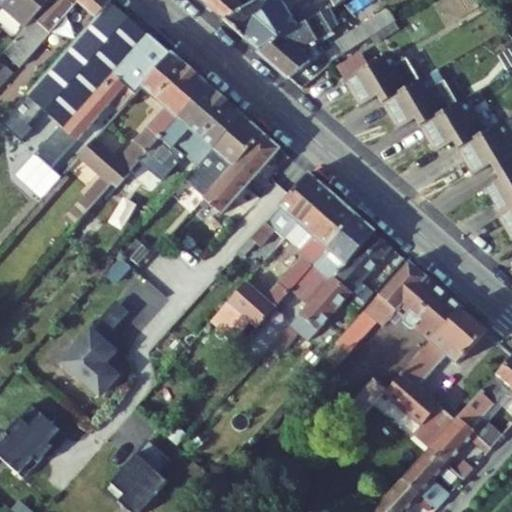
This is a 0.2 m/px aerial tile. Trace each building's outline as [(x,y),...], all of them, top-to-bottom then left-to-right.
[(0,0),(0,6),(26,30),(52,0),(0,0)] [(20,69),(78,3),(95,19),(111,2),(111,1),(110,0),(52,0),(26,30),(4,55),(20,69)] [(199,0),(225,21),(245,10),(234,0),(199,0)] [(261,0),(245,10),(225,21),(260,52),(322,14),(345,0),(261,0)] [(172,54),(111,1),(95,19),(28,94),(46,111),(63,126),(39,154),(48,165),(75,137),(78,140),(114,101),(122,110),(142,88),(172,54)] [(357,47),(396,22),(389,10),(337,43),(345,55),(357,47)] [(365,54),(372,65),(391,53),(385,43),(420,23),(414,13),(396,22),(357,47),(362,56),(365,54)] [(334,34),(322,14),(260,52),(291,79),(311,62),(301,53),(334,34)] [(378,96),(383,103),(421,81),(408,59),(397,65),(391,53),(372,65),(345,81),(360,106),(378,96)] [(160,139),(208,86),(172,54),(142,88),(166,109),(120,160),(103,177),(85,197),(65,220),(74,228),(112,185),(116,188),(160,139)] [(0,64),(0,87),(13,73),(1,63),(0,64)] [(416,119),(421,126),(459,104),(445,81),(435,87),(429,76),(421,81),(383,103),(398,129),(416,119)] [(198,167),(243,117),(208,86),(160,139),(172,151),(175,147),(198,167)] [(21,139),(46,111),(28,94),(3,123),(21,139)] [(454,141),(459,149),(486,133),(466,99),(459,104),(421,126),(436,152),(454,141)] [(233,167),(263,134),(243,117),(198,167),(185,181),(205,198),(233,167)] [(492,165),(496,173),(511,163),(511,135),(504,123),(486,133),(459,149),(474,175),(492,165)] [(281,149),(263,134),(233,167),(205,198),(200,204),(208,210),(211,206),(222,216),(281,149)] [(98,172),(114,155),(96,139),(80,157),(98,172)] [(120,160),(114,155),(98,172),(103,177),(120,160)] [(511,163),(496,173),(501,181),(483,191),(498,217),(511,208),(511,163)] [(275,231),(285,240),(295,229),(299,224),(328,191),(309,174),(251,239),(257,245),(261,248),(275,231)] [(251,324),(257,329),(357,217),(328,191),(299,224),(310,233),(305,239),(297,248),(301,251),(299,254),(302,257),(265,299),(247,283),(229,304),(229,303),(212,323),(235,342),(251,324)] [(511,208),(498,217),(511,239),(511,208)] [(376,233),(357,217),(257,329),(265,337),(321,275),(331,283),(335,278),(376,233)] [(310,233),(299,224),(295,229),(305,239),(310,233)] [(392,247),(376,233),(335,278),(352,294),(356,297),(364,305),(373,295),(360,284),(392,247)] [(257,245),(251,239),(237,255),(243,261),(257,245)] [(432,342),(462,309),(409,263),(321,361),(333,371),(378,323),(383,328),(397,312),(405,319),(404,324),(411,330),(416,329),(432,342)] [(308,342),(352,294),(335,278),(331,283),(274,346),(283,353),(299,335),(308,342)] [(127,308),(154,319),(165,292),(138,281),(127,308)] [(364,305),(356,297),(345,309),(354,316),(364,305)] [(129,314),(117,303),(62,364),(99,397),(117,377),(114,365),(108,360),(114,353),(103,343),(129,314)] [(487,331),(462,309),(432,342),(386,393),(421,425),(414,434),(429,447),(454,419),(419,388),(447,356),(457,365),(487,331)] [(203,360),(192,350),(181,362),(192,372),(203,360)] [(511,397),(511,396),(511,357),(457,419),(492,449),(503,437),(488,423),(483,419),(506,393),(511,397)] [(363,417),(386,391),(374,380),(350,405),(363,417)] [(488,423),(511,397),(506,393),(483,419),(488,423)] [(68,439),(30,407),(4,434),(7,437),(0,445),(0,458),(23,481),(44,457),(49,461),(68,439)] [(470,440),(487,455),(492,449),(457,419),(429,449),(447,465),(470,440)] [(170,462),(148,443),(105,491),(127,511),(140,511),(167,483),(158,475),(170,462)] [(420,496),(437,510),(450,496),(432,481),(447,465),(429,449),(402,480),(420,496)] [(464,481),(474,470),(464,461),(454,472),(464,481)] [(199,482),(206,474),(194,463),(186,470),(199,482)] [(405,511),(420,496),(402,480),(372,511),(405,511)]
